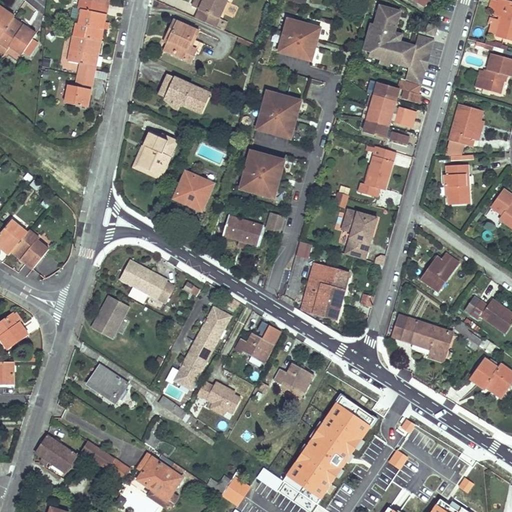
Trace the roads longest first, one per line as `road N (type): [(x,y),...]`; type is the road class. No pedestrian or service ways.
road 1 (residential): [(362,365),(469,0)]
road 2 (residential): [(362,365),(151,236)]
road 3 (residential): [(140,0),(101,195)]
road 4 (residential): [(71,309),(12,490)]
road 5 (residential): [(511,456),(362,365)]
